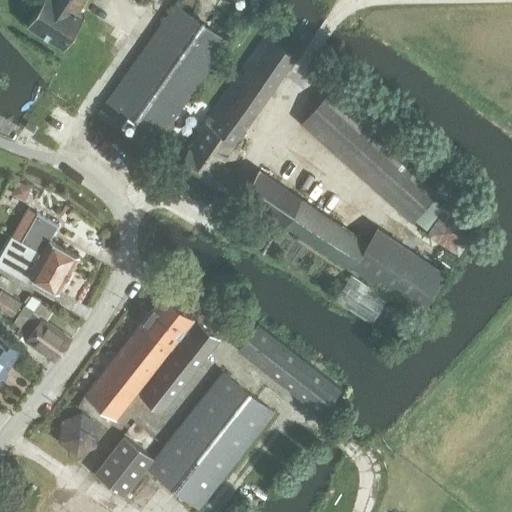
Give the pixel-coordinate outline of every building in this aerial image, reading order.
[(85,0),(41,0),(26,23),(63,47),(84,14),(79,10),(85,0)] [(152,150),(228,39),(175,2),(99,112),(152,150)] [(209,115),(239,137),(295,57),(265,35),(209,115)] [(410,220),(447,181),(336,81),(300,121),(410,220)] [(220,164),(239,137),(209,115),(174,166),(219,194),(232,171),(220,164)] [(366,239),(259,167),(241,194),(350,267),(352,264),(421,310),(446,272),(376,224),(366,239)] [(25,199),(30,186),(16,181),(11,194),(25,199)] [(28,206),(0,252),(0,263),(13,272),(17,265),(58,290),(79,255),(50,238),(57,223),(37,211),(28,206)] [(370,323),(377,313),(386,298),(351,274),(334,299),(370,323)] [(0,307),(12,316),(20,302),(1,289),(0,290),(0,307)] [(116,418),(194,316),(163,293),(85,393),(116,418)] [(32,295),(10,326),(53,357),(55,359),(70,338),(69,337),(33,312),(40,301),(39,300),(32,295)] [(163,411),(219,337),(196,319),(139,393),(163,411)] [(321,412),(341,386),(258,321),(238,346),(321,412)] [(0,378),(20,350),(0,335),(0,378)] [(199,507),(276,410),(222,369),(147,466),(199,507)] [(77,452),(95,444),(98,423),(82,411),(62,419),(59,440),(77,452)] [(124,494),(154,456),(124,433),(95,472),(124,494)]
